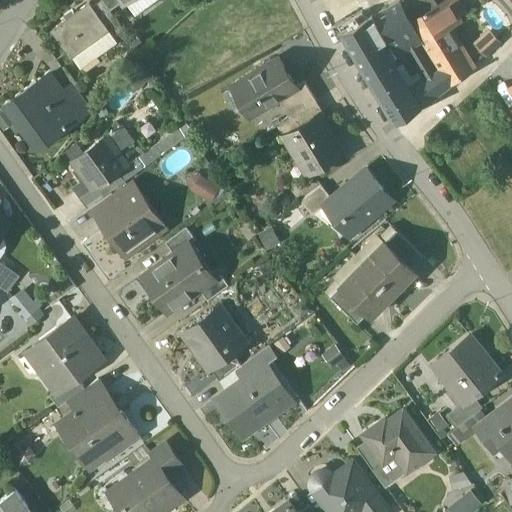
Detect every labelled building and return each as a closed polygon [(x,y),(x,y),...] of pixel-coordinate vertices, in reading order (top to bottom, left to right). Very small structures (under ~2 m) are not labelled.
[(124,5),(119,0),(97,0),(101,6),(109,16),(124,5)] [(441,0),(425,0),(412,8),(418,20),(445,5),(441,0)] [(399,4),(365,23),(380,48),(414,29),(411,24),(399,4)] [(418,20),(411,24),(414,29),(426,48),(450,38),(446,31),(458,25),(445,5),(418,20)] [(109,16),(101,6),(92,12),(106,32),(116,26),(109,16)] [(88,7),(49,35),(70,63),(109,35),(92,12),(88,7)] [(357,11),(333,24),(340,36),(365,23),(357,11)] [(380,48),(365,23),(340,36),(370,85),(394,71),(380,48)] [(490,32),(475,45),(487,58),(502,44),(490,32)] [(472,73),(450,38),(426,48),(439,71),(450,89),(472,73)] [(278,62),(232,90),(250,120),(282,101),(296,92),(295,90),(278,62)] [(431,62),(416,72),(423,83),(437,72),(431,62)] [(394,71),(370,85),(395,127),(419,110),(401,82),(394,71)] [(423,83),(423,84),(434,100),(450,89),(439,71),(437,72),(423,83)] [(416,72),(401,82),(419,110),(434,100),(423,84),(423,83),(416,72)] [(61,98),(48,79),(5,110),(33,151),(77,120),(61,98)] [(296,92),(282,101),(293,119),(316,106),(304,85),(295,90),(296,92)] [(89,111),(73,89),(61,98),(77,120),(89,111)] [(316,106),(293,119),(300,130),(318,118),(320,121),(324,119),(316,106)] [(300,130),(283,140),(292,154),(298,151),(312,173),(341,156),(320,121),(318,118),(300,130)] [(126,170),(105,141),(72,165),(93,194),(118,177),(126,170)] [(126,170),(118,177),(124,186),(143,172),(136,163),(126,170)] [(331,201),(322,208),(323,209),(336,225),(342,219),(354,234),(391,203),(365,173),(331,201)] [(132,187),(111,202),(122,218),(137,207),(138,208),(145,204),(132,187)] [(321,188),(300,204),(311,219),(323,209),(322,208),(331,201),(321,188)] [(122,218),(106,230),(127,259),(158,236),(138,208),(137,207),(122,218)] [(185,231),(164,246),(173,257),(185,248),(186,249),(194,243),(185,231)] [(422,259),(395,232),(384,244),(411,270),(422,259)] [(384,244),(362,266),(392,295),(413,273),(411,270),(384,244)] [(173,257),(141,280),(167,316),(199,293),(211,284),(210,283),(200,269),(201,268),(200,266),(198,267),(186,249),(185,248),(173,257)] [(392,295),(362,266),(341,288),(368,314),(371,317),(392,295)] [(18,280),(0,267),(0,293),(5,297),(18,280)] [(218,277),(210,283),(211,284),(199,293),(207,304),(227,289),(218,277)] [(368,314),(341,288),(329,300),(356,326),(368,314)] [(26,324),(42,313),(26,290),(10,300),(26,324)] [(220,309),(184,335),(196,353),(195,354),(207,372),(209,371),(231,355),(227,349),(240,339),(220,309)] [(71,322),(24,355),(52,394),(56,392),(57,394),(75,380),(98,364),(81,342),(84,340),(71,322)] [(500,379),(469,339),(433,367),(452,391),(456,387),(468,402),(460,407),(462,409),(474,400),(500,379)] [(240,368),(234,373),(241,382),(264,366),(265,367),(275,359),(268,349),(240,368)] [(231,355),(209,371),(218,384),(234,373),(240,368),(231,355)] [(265,367),(264,366),(241,382),(215,401),(226,416),(225,416),(242,439),(287,407),(272,386),(276,382),(265,367)] [(75,380),(57,394),(56,392),(52,394),(47,398),(57,411),(67,404),(84,392),(75,380)] [(84,392),(67,404),(74,413),(104,392),(97,383),(84,392)] [(136,438),(104,392),(74,413),(63,421),(75,438),(69,442),(89,471),(136,438)] [(460,407),(446,419),(455,431),(482,410),(474,400),(462,409),(460,407)] [(511,403),(475,431),(492,454),(503,446),(511,458),(511,403)] [(433,456),(402,413),(380,429),(378,426),(362,438),(366,443),(382,466),(394,458),(406,475),(433,456)] [(382,466),(366,443),(356,450),(372,473),(382,466)] [(181,470),(164,446),(148,458),(152,463),(153,462),(166,481),(181,470)] [(152,463),(126,481),(130,487),(116,497),(122,506),(116,510),(117,511),(164,511),(180,501),(166,481),(153,462),(152,463)] [(311,487),(312,491),(326,511),(385,511),(352,464),(332,478),(329,475),(325,474),(320,474),(316,475),(313,478),(311,482),(311,487)] [(451,511),(473,511),(484,504),(473,490),(449,510),(451,511)] [(14,493),(0,503),(0,511),(24,511),(26,511),(14,493)]
